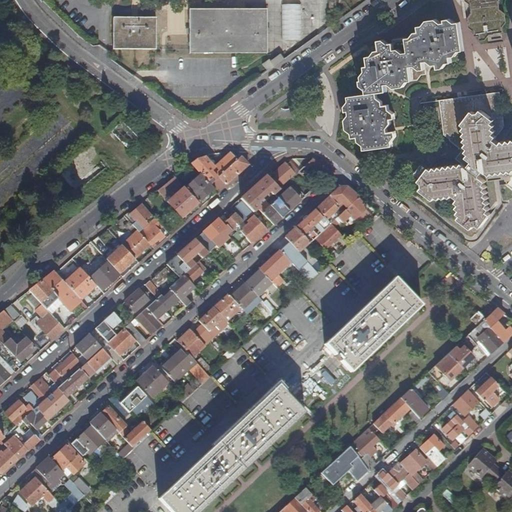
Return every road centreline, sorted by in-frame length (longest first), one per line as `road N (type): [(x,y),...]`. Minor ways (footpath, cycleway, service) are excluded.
road 1 (residential): [(0,486),(344,171)]
road 2 (residential): [(279,146),(0,399)]
road 3 (unclassified): [(195,138),(0,297)]
road 4 (residential): [(511,341),(333,511)]
road 5 (unclassified): [(195,138),(393,0)]
road 6 (residential): [(195,138),(68,45),(26,0)]
road 7 (unclassified): [(485,282),(344,171)]
